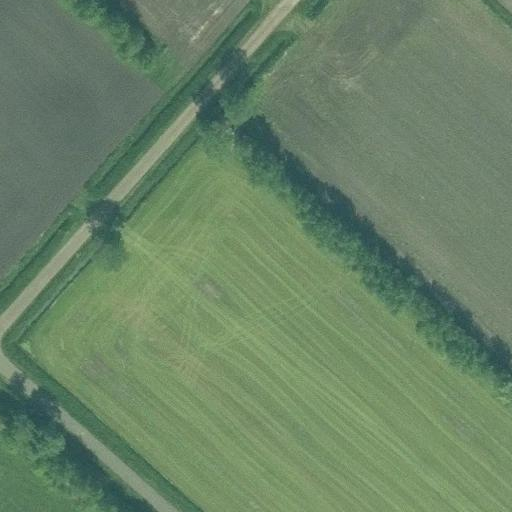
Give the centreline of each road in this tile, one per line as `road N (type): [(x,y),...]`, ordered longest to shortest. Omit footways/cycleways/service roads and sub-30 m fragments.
road 1 (unclassified): [(0,322),(289,0)]
road 2 (unclassified): [(170,511),(0,362)]
